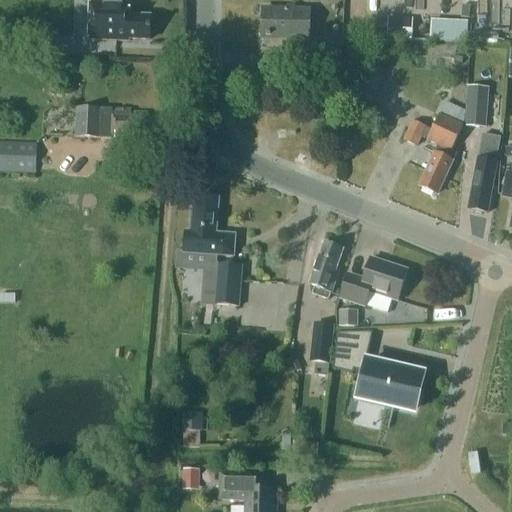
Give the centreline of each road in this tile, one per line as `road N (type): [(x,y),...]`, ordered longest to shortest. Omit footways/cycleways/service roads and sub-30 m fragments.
road 1 (tertiary): [(497,265),(252,168),(228,151),(205,106),(206,0)]
road 2 (residential): [(497,265),(444,484)]
road 3 (residential): [(444,484),(339,500),(326,511)]
